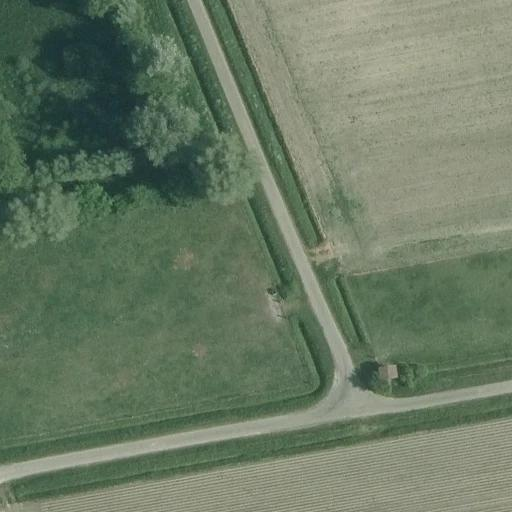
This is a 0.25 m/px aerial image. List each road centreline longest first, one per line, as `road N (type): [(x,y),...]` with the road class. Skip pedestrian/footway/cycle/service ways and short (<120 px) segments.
road 1 (unclassified): [(354,411),(347,366),(197,0)]
road 2 (unclassified): [(0,475),(354,411)]
road 3 (unclassified): [(354,411),(511,389)]
